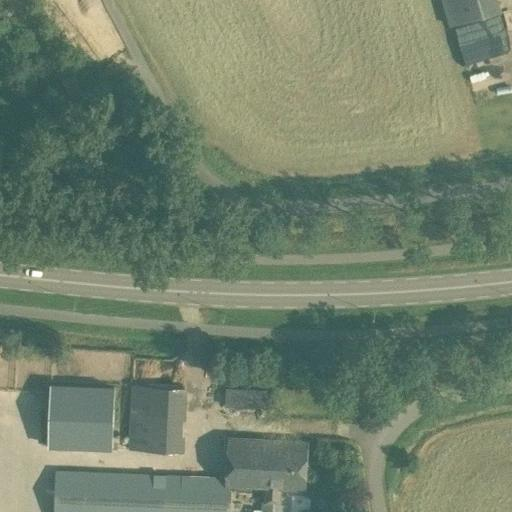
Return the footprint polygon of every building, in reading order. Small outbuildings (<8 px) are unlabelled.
[(441,0),(449,25),(502,10),(498,0),(441,0)] [(65,102),(83,93),(73,74),(55,84),(65,102)] [(189,448),(190,382),(133,381),(132,447),(189,448)] [(52,386),(50,445),(110,447),(113,389),(52,386)] [(229,386),(228,400),(269,400),(269,386),(229,386)] [(227,511),(229,485),(265,487),(265,502),(262,502),(261,511),(278,511),(279,502),(279,488),(305,489),(307,442),(229,438),(227,477),(56,470),(53,511),(227,511)]
